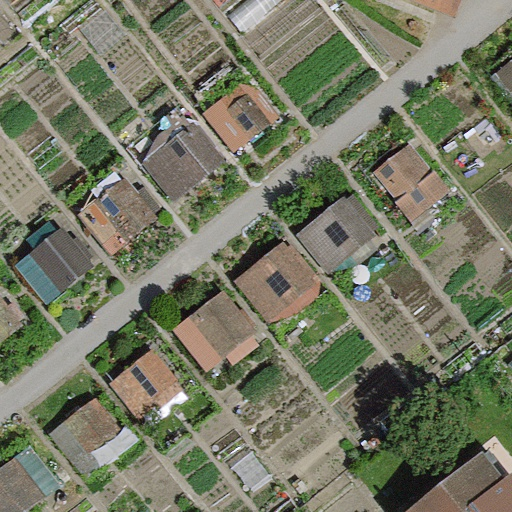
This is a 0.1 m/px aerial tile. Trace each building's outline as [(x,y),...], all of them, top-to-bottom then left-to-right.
[(206,115),(147,152),(175,197),(234,160),(206,115)] [(420,138),(382,168),(422,218),(460,188),(420,138)] [(368,192),(306,218),(324,260),(385,235),(368,192)] [(240,277),(276,323),(332,280),(296,234),(240,277)] [(229,286),(177,326),(216,376),(268,336),(229,286)] [(511,511),(511,482),(505,488),(482,459),(415,511),(511,511)]
